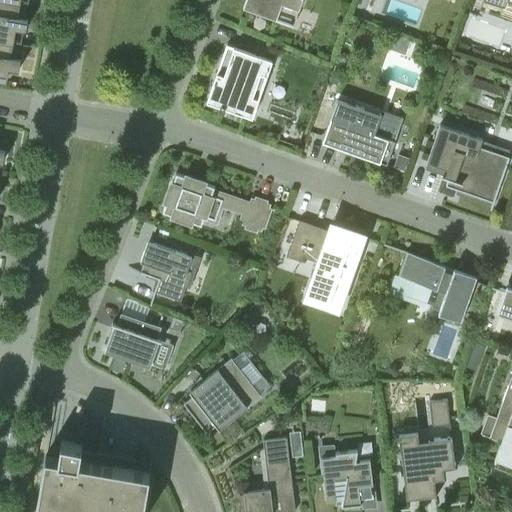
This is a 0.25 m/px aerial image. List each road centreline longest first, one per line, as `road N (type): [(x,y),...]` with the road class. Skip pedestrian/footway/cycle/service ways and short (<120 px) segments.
road 1 (residential): [(511,243),(166,125)]
road 2 (residential): [(166,125),(72,372)]
road 3 (residential): [(24,361),(64,111)]
road 4 (residential): [(72,372),(160,426),(213,511)]
road 5 (residential): [(0,511),(24,361)]
road 6 (residential): [(216,0),(166,125)]
